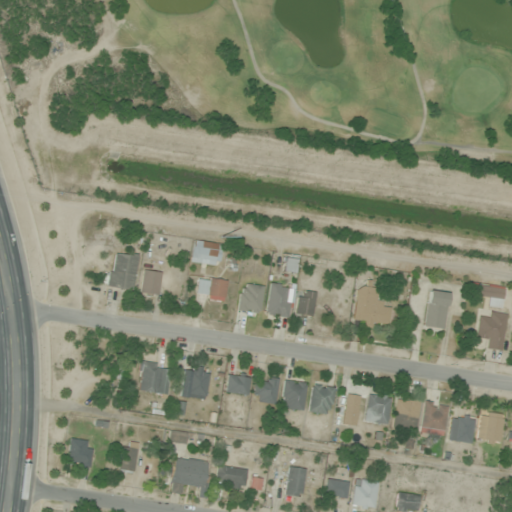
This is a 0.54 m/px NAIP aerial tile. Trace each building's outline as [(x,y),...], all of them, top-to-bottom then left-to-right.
[(220,243),(191,241),(189,263),(218,265),(220,243)] [(107,287),(131,290),(135,255),(111,252),(107,287)] [(292,271),(293,259),(283,259),(283,271),(292,271)] [(138,293),(156,295),(159,272),(141,270),(138,293)] [(194,295),(222,299),(225,281),(197,276),(194,295)] [(502,296),(478,282),(472,292),(487,301),(485,303),(495,309),(502,296)] [(260,286),(239,284),(236,310),(257,313),(260,286)] [(285,317),(289,286),(267,284),(264,315),(285,317)] [(387,326),(389,306),(375,304),(376,288),(353,286),(350,323),(387,326)] [(308,318),(314,294),(298,290),(292,314),(308,318)] [(421,328),(441,330),(446,293),(427,291),(421,328)] [(484,339),(483,349),(499,351),(504,314),(487,311),(486,319),(476,317),(473,338),(484,339)] [(136,391),(164,395),(168,366),(140,362),(136,391)] [(178,394),(202,399),(207,375),(183,369),(178,394)] [(248,377),(225,375),(223,393),(245,395),(248,377)] [(273,405),(275,379),(254,377),(251,402),(273,405)] [(300,411),(303,382),(281,381),(279,409),(300,411)] [(331,387),(310,385),(307,413),(328,415),(331,387)] [(354,426),(356,396),(344,395),(341,425),(354,426)] [(388,398),(366,395),(362,422),(385,425),(388,398)] [(390,426),(412,430),(416,402),(395,398),(390,426)] [(441,433),(444,405),(421,403),(419,430),(441,433)] [(497,444),(501,415),(479,412),(474,440),(497,444)] [(446,441),(468,443),(471,417),(448,415),(446,441)] [(185,445),(186,433),(168,431),(167,443),(185,445)] [(65,465),(88,467),(91,442),(68,439),(65,465)] [(118,445),(117,472),(133,472),(134,446),(118,445)] [(178,494),(180,485),(201,489),(206,464),(173,459),(167,492),(178,494)] [(213,485),(242,490),(245,471),(216,466),(213,485)] [(303,469),(287,466),(281,495),(298,498),(303,469)] [(344,499),(346,482),(324,479),(322,496),(344,499)] [(352,507),(374,507),(374,480),(352,480),(352,507)] [(409,511),(415,511),(417,495),(394,493),(393,511),(409,511)]
